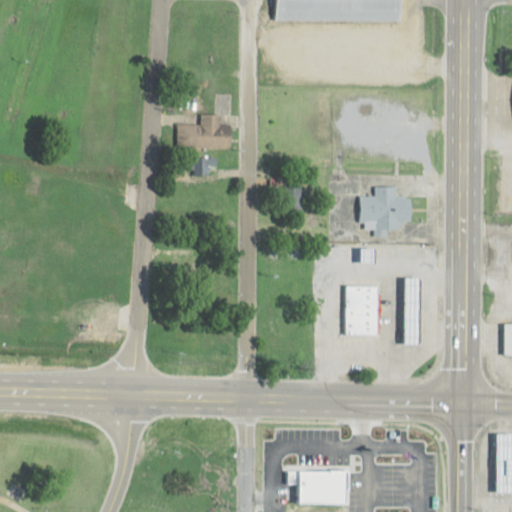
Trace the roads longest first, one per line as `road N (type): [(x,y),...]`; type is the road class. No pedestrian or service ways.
road 1 (primary): [(0,393),(511,406)]
road 2 (residential): [(248,511),(242,0)]
road 3 (primary): [(461,511),(467,0)]
road 4 (residential): [(130,395),(158,0)]
road 5 (residential): [(105,511),(121,471),(130,395)]
